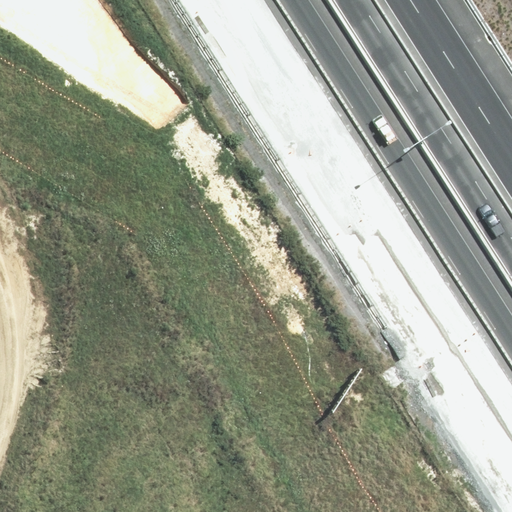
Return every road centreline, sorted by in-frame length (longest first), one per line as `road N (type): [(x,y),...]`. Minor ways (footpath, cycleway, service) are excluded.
road 1 (motorway): [(511,325),(302,0)]
road 2 (motorway): [(402,0),(511,170)]
road 3 (unknown): [(0,211),(0,336)]
